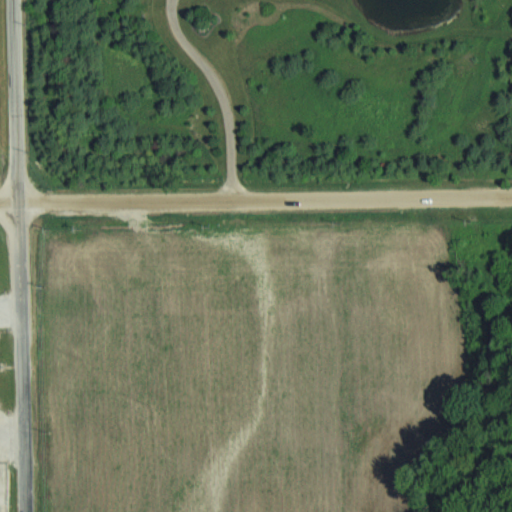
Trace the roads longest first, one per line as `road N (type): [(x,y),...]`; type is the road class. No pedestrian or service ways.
road 1 (residential): [(23,511),(12,0)]
road 2 (residential): [(0,203),(511,195)]
